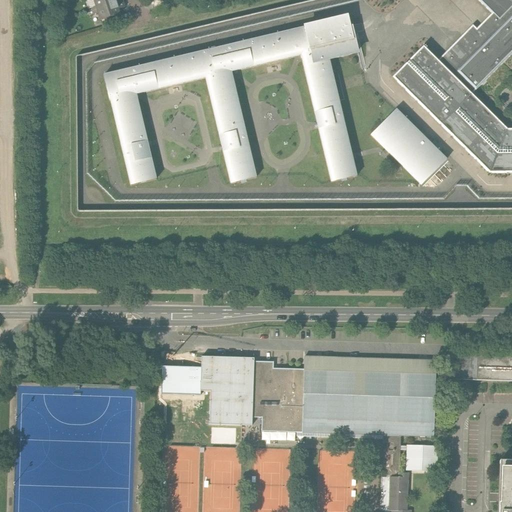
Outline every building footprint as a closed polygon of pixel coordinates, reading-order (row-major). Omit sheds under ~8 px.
[(95,0),(98,10),(120,3),(118,0),(95,0)] [(511,0),(476,0),(492,17),(478,33),(474,29),(437,63),(473,96),(511,55),(511,0)] [(123,13),(120,3),(98,10),(101,20),(123,13)] [(352,29),(349,17),(103,75),(131,186),(157,180),(148,144),(136,96),(141,95),(205,81),(221,148),(229,184),(257,178),(256,176),(233,73),(236,73),(297,59),(301,58),(316,125),(329,183),(358,176),(354,156),(330,61),(354,55),(358,54),(352,29)] [(511,132),(507,132),(473,96),(437,63),(424,49),(395,80),(492,176),(511,175),(511,132)] [(421,186),(446,160),(396,110),(395,111),(370,136),(401,167),(416,182),(421,186)] [(511,355),(451,354),(451,380),(511,382),(511,355)] [(436,361),(306,357),(305,369),(304,434),(303,436),(433,440),(436,361)] [(254,416),(255,361),(201,360),(200,391),(211,391),(210,425),(254,426),(254,416)] [(304,434),(305,369),(274,368),(274,362),(255,361),(254,416),(264,416),(264,433),(304,434)] [(167,388),(187,389),(187,363),(167,363),(167,388)] [(438,447),(405,446),(405,471),(410,471),(437,472),(438,447)] [(511,511),(511,469),(495,469),(493,511),(511,511)] [(398,478),(382,477),(380,511),(411,511),(412,510),(408,510),(410,471),(405,471),(398,471),(398,478)]
